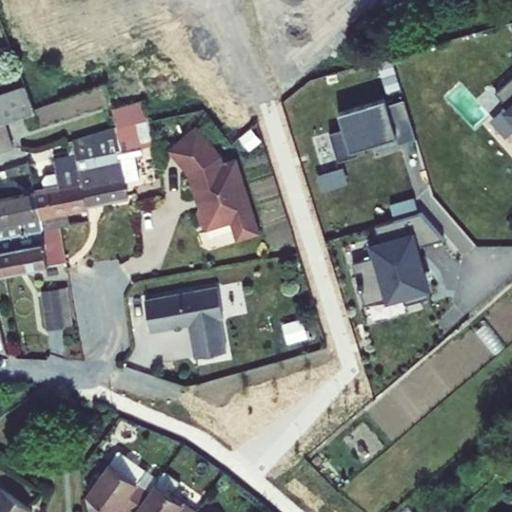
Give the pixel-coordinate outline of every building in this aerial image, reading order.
[(511,83),(498,96),(508,108),(504,112),(511,121),(511,83)] [(0,100),(0,121),(1,122),(37,109),(29,91),(0,100)] [(117,143),(114,145),(73,156),(87,209),(126,198),(121,180),(116,159),(130,154),(139,151),(138,144),(137,144),(131,111),(141,108),(138,97),(109,106),(117,143)] [(397,145),(416,139),(404,99),(386,105),(384,99),(337,113),(342,129),(328,133),(337,161),(358,155),(357,149),(373,144),(395,137),(397,145)] [(138,144),(147,142),(141,108),(131,111),(137,144),(138,144)] [(110,123),(67,137),(73,156),(114,145),(110,123)] [(0,124),(0,148),(9,145),(2,124),(0,124)] [(209,231),(210,233),(235,226),(240,243),(262,237),(239,164),(226,168),(223,159),(198,131),(172,155),(192,178),(203,211),(200,217),(204,228),(209,231)] [(395,137),(373,144),(375,151),(397,145),(395,137)] [(136,176),(130,154),(116,159),(121,180),(136,176)] [(64,215),(87,209),(73,156),(60,160),(66,178),(37,186),(47,219),(53,218),(64,215)] [(37,186),(21,191),(0,196),(0,231),(47,219),(37,186)] [(389,205),(393,217),(412,212),(409,200),(389,205)] [(414,247),(443,239),(420,212),(393,220),(395,226),(376,231),(378,239),(366,242),(369,252),(350,258),(363,301),(401,290),(405,304),(429,297),(421,269),(417,270),(414,260),(418,259),(414,247)] [(53,218),(56,232),(67,229),(64,215),(53,218)] [(0,271),(61,258),(56,232),(53,218),(47,219),(0,231),(0,271)] [(374,225),(376,231),(395,226),(393,220),(374,225)] [(45,326),(73,323),(69,285),(41,288),(45,326)] [(216,290),(143,304),(149,336),(186,329),(193,362),(224,356),(218,323),(222,322),(216,290)] [(128,511),(135,511),(159,480),(119,451),(87,495),(111,511),(115,511),(120,506),(128,511)] [(195,511),(171,494),(179,483),(164,472),(159,480),(135,511),(195,511)] [(0,489),(0,511),(26,511),(28,509),(0,489)]
